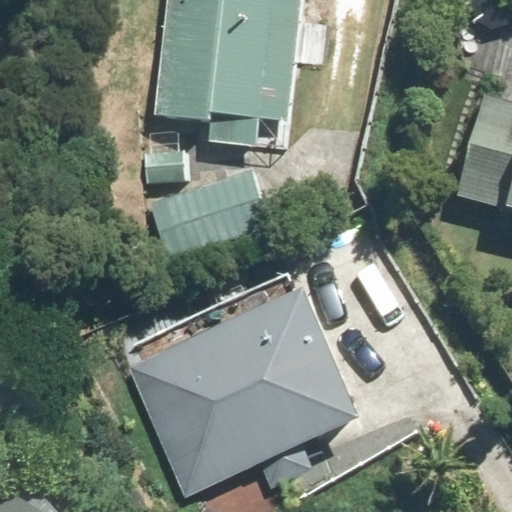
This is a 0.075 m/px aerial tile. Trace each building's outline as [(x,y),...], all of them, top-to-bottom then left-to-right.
[(217,120),(215,135),(282,142),(285,112),(292,114),(304,0),(171,0),(158,113),(217,120)] [(511,94),(489,88),(461,187),(511,201),(511,94)] [(254,169),(152,206),(175,269),(277,232),(254,169)] [(361,427),(310,296),(131,367),(184,500),(264,469),(271,486),(316,468),(308,449),(361,427)] [(0,511),(24,511),(13,498),(0,508),(0,511)]
